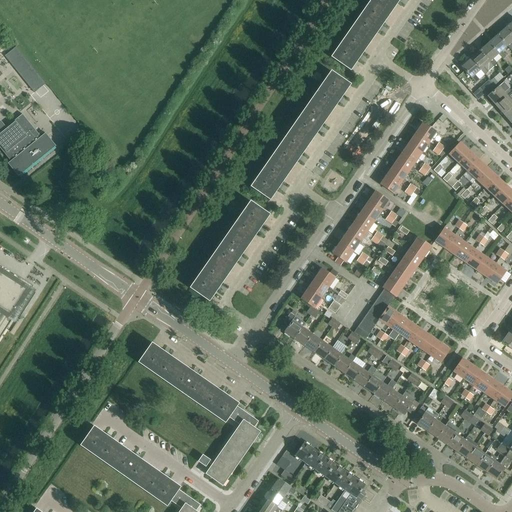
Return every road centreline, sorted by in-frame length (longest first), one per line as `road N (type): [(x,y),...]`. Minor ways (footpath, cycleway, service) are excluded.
road 1 (residential): [(0,507),(136,296)]
road 2 (unclassified): [(438,478),(436,455),(254,329)]
road 3 (tertiary): [(136,296),(0,203)]
road 4 (residential): [(254,329),(234,290),(300,192)]
road 5 (unclassified): [(332,215),(421,85)]
road 6 (unclassified): [(229,504),(102,414)]
road 7 (residential): [(300,192),(379,58)]
road 8 (unclassified): [(254,329),(332,215)]
road 9 (tertiary): [(401,479),(296,410)]
